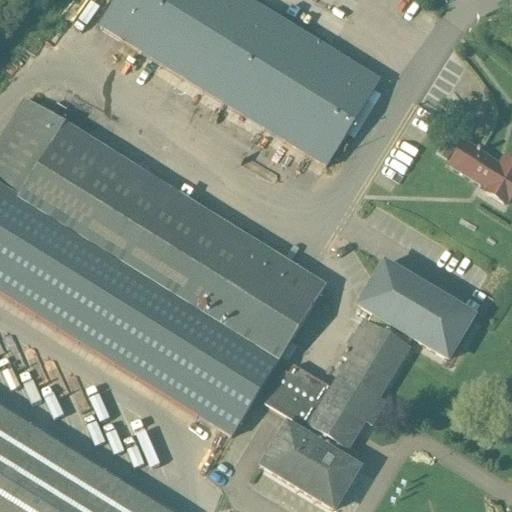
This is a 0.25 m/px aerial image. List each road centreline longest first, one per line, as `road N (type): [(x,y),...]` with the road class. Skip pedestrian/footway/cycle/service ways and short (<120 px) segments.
road 1 (unknown): [(434,47),(346,199),(310,217),(271,204),(90,81),(56,76),(0,106)]
road 2 (unknown): [(134,395),(0,315)]
road 3 (unknown): [(190,511),(171,432),(134,395)]
